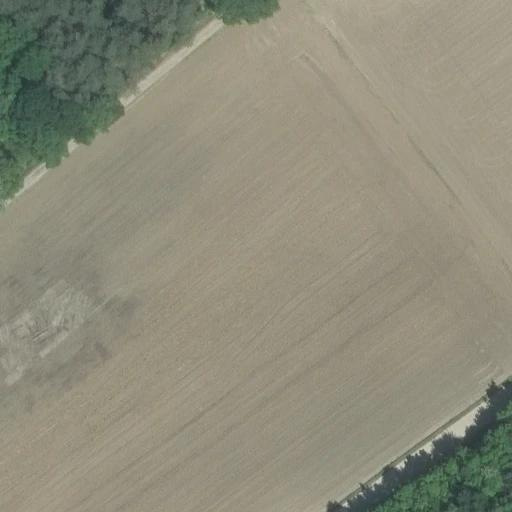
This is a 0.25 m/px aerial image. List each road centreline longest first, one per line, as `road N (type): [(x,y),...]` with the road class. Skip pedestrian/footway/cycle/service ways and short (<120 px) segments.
road 1 (track): [(0,205),(243,0)]
road 2 (track): [(511,391),(348,511)]
